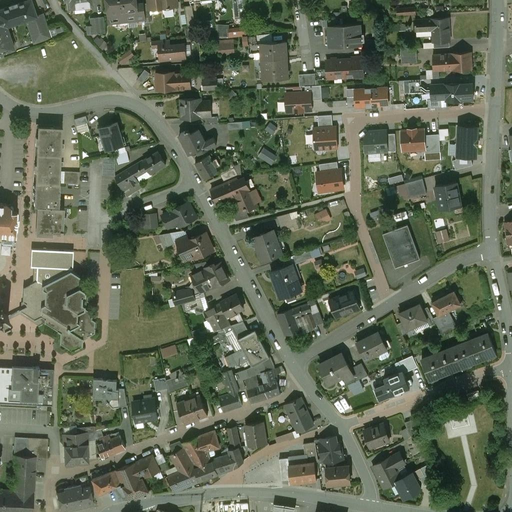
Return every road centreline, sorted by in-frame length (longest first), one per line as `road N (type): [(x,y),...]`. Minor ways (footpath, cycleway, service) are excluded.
road 1 (residential): [(494,110),(354,127),(357,212),(392,303)]
road 2 (residential): [(53,481),(304,383)]
road 3 (residential): [(197,185),(138,102),(38,112),(0,95)]
road 4 (residential): [(293,365),(197,185)]
road 5 (residential): [(341,425),(511,370)]
road 6 (residential): [(197,185),(96,222),(97,162)]
road 7 (tertiary): [(225,492),(276,491),(369,507)]
road 8 (residential): [(494,110),(492,250)]
